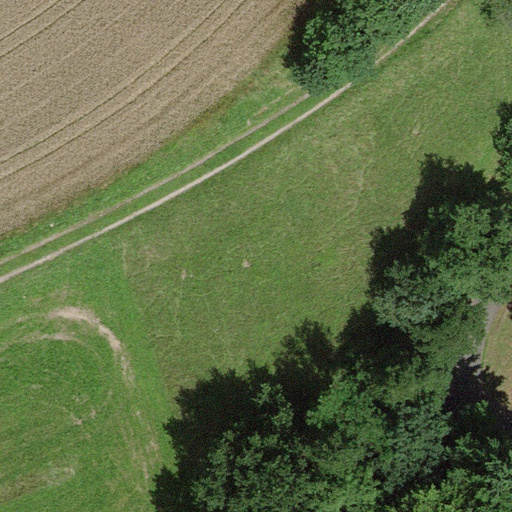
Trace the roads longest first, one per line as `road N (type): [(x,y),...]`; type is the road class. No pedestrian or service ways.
road 1 (track): [(426,0),(292,111),(0,264)]
road 2 (track): [(511,233),(365,482),(319,511)]
road 3 (track): [(511,443),(365,482)]
